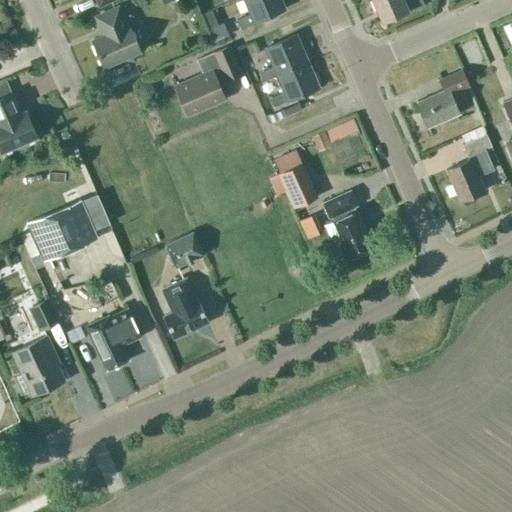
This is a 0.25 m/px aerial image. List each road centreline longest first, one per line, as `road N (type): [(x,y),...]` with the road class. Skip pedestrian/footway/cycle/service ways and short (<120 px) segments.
road 1 (tertiary): [(0,482),(447,273)]
road 2 (residential): [(447,273),(358,68)]
road 3 (residential): [(358,68),(511,0)]
